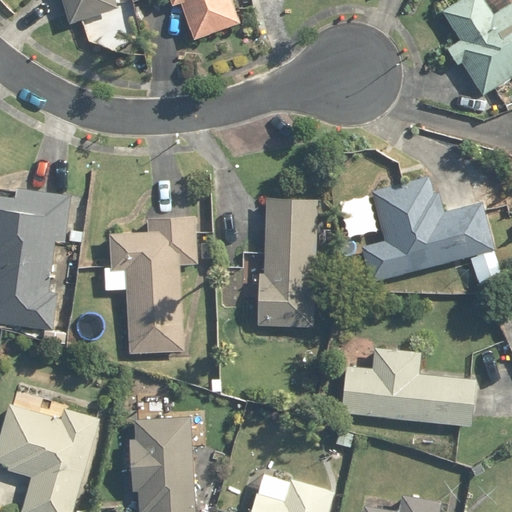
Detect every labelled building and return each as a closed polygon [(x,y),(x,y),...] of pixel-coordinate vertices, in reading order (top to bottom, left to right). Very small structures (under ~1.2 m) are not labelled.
[(64,0),(72,23),(118,8),(115,0),(64,0)] [(172,0),(174,4),(180,2),(194,40),(240,23),(231,0),(172,0)] [(460,0),(443,11),(461,38),(448,47),(459,64),(464,61),(487,96),(511,80),(511,4),(494,16),(483,0),(460,0)] [(389,239),(369,244),(380,282),(496,250),(495,245),(483,202),(443,213),(433,176),(376,191),(389,239)] [(0,326),(56,333),(60,292),(49,291),(53,243),(65,245),(70,195),(16,189),(15,201),(0,199),(0,326)] [(267,199),(262,326),(316,328),(321,201),(267,199)] [(181,267),(199,267),(199,219),(106,219),(107,289),(127,288),(128,352),(182,351),(181,267)] [(423,352),(374,348),(372,371),(346,368),(341,414),(473,425),(477,380),(421,375),(423,352)] [(71,511),(98,419),(63,409),(60,419),(9,405),(0,436),(0,463),(34,473),(22,511),(71,511)] [(129,486),(141,485),(141,511),(196,511),(192,415),(135,418),(136,434),(127,435),(129,486)] [(328,511),(334,492),(261,472),(249,511),(328,511)] [(397,511),(392,511),(361,506),(360,511),(439,511),(441,504),(401,496),(397,511)]
